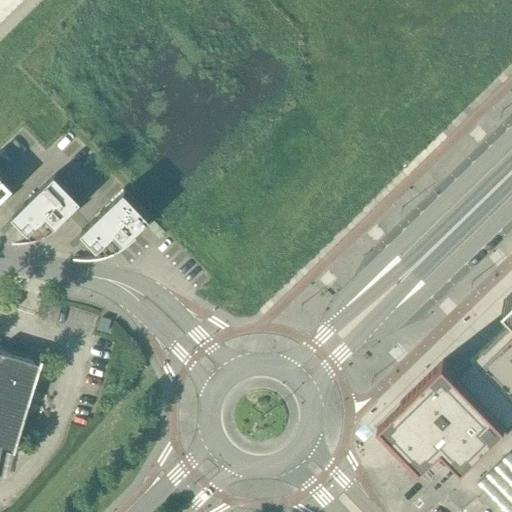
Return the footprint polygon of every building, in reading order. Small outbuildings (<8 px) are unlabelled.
[(0,0),(0,20),(20,0),(0,0)] [(0,204),(1,203),(0,202),(0,199),(14,186),(0,172),(0,204)] [(13,215),(21,224),(29,232),(29,231),(30,236),(30,238),(36,236),(41,235),(46,233),(51,230),(56,227),(61,223),(65,220),(69,216),(68,215),(67,216),(66,215),(81,200),(55,173),(13,215)] [(151,215),(125,188),(82,229),(98,246),(99,246),(100,251),(99,251),(99,252),(104,251),(108,250),(112,249),(115,247),(119,245),(123,243),(129,239),(134,236),(138,231),(137,230),(137,231),(136,229),(151,215)] [(484,346),(484,347),(484,348),(484,349),(484,350),(484,351),(485,351),(485,352),(485,353),(486,353),(487,354),(488,355),(463,379),(443,359),(400,401),(378,422),(381,425),(390,435),(420,466),(442,444),(462,465),(506,423),(505,423),(511,416),(511,291),(503,300),(511,309),(511,331),(498,345),(498,344),(497,344),(496,343),(495,342),(494,342),(493,341),(492,341),(491,341),(490,341),(489,342),(488,342),(487,342),(487,343),(486,343),(485,344),(485,345),(484,346)] [(0,449),(1,443),(11,446),(10,449),(12,449),(39,357),(38,356),(36,361),(0,350),(0,449)] [(511,511),(511,456),(483,487),(507,511),(511,511)]
